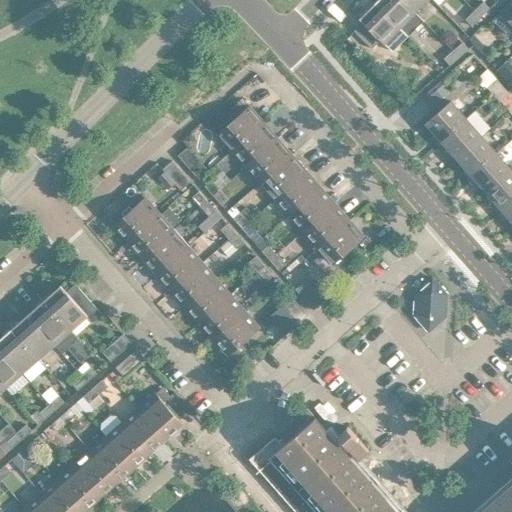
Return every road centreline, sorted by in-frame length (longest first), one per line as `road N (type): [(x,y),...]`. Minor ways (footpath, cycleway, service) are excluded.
road 1 (unclassified): [(441,221),(273,25)]
road 2 (residential): [(230,403),(62,208)]
road 3 (residential): [(418,242),(252,55)]
road 4 (residential): [(230,403),(418,242)]
road 5 (unclassified): [(14,170),(187,0)]
road 6 (residential): [(62,208),(171,116)]
